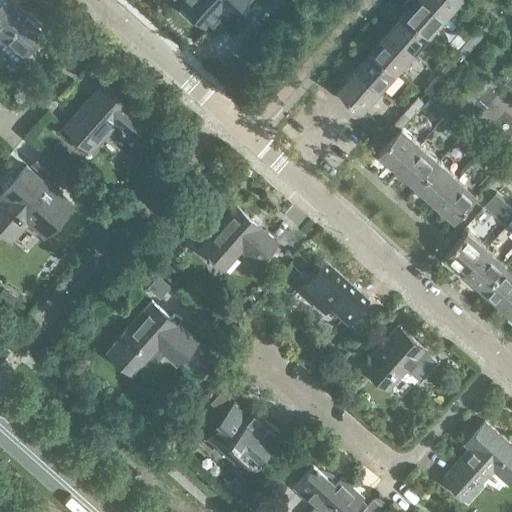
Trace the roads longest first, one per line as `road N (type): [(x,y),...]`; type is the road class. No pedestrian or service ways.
road 1 (residential): [(501,361),(116,16)]
road 2 (residential): [(501,361),(397,469),(235,330)]
road 3 (residential): [(0,122),(14,134),(116,16)]
road 4 (tertiary): [(94,511),(0,427)]
